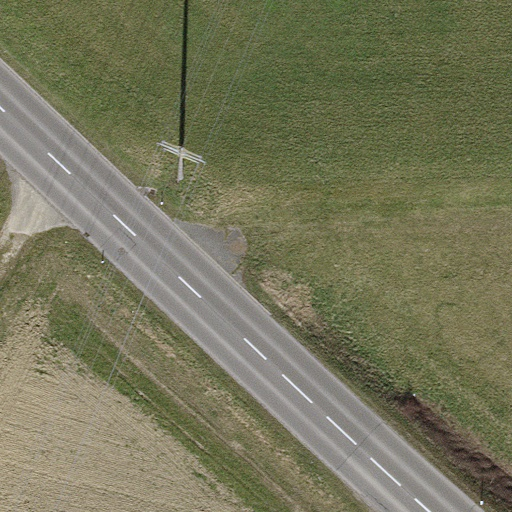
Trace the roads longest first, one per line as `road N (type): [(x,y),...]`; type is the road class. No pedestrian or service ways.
road 1 (tertiary): [(432,511),(0,103)]
road 2 (track): [(159,253),(281,227),(511,216)]
